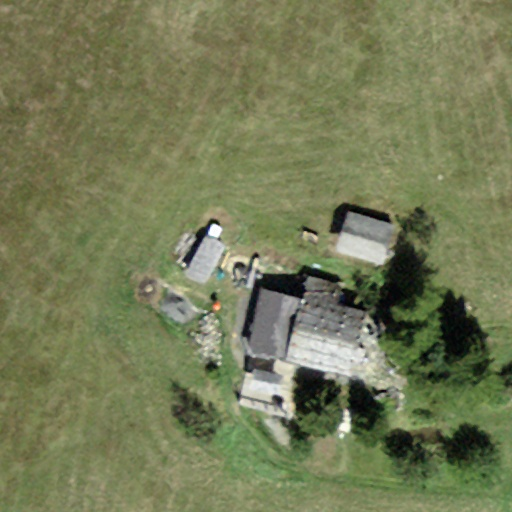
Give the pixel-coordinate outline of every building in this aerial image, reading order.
[(344,213),(333,254),(383,267),(394,225),(344,213)] [(206,284),(224,250),(204,240),(186,274),(206,284)] [(303,301),(333,309),(339,285),(309,277),(303,301)] [(303,301),(259,290),(244,351),(349,377),(364,316),(333,309),(303,301)] [(284,380),(246,369),(239,394),(277,405),(284,380)]
